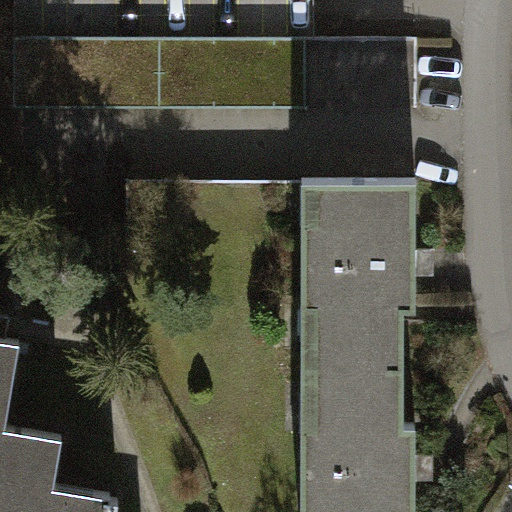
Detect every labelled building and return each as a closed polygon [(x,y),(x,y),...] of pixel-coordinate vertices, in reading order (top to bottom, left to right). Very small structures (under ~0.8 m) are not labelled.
[(315,104),(316,34),(24,31),(23,101),(315,104)] [(326,35),(326,105),(425,105),(425,36),(326,35)] [(421,178),(302,177),(301,312),(420,313),(421,178)] [(421,511),(424,322),(297,321),(294,511),(421,511)] [(0,511),(116,511),(120,487),(65,479),(72,437),(5,427),(18,343),(0,340),(0,511)]
